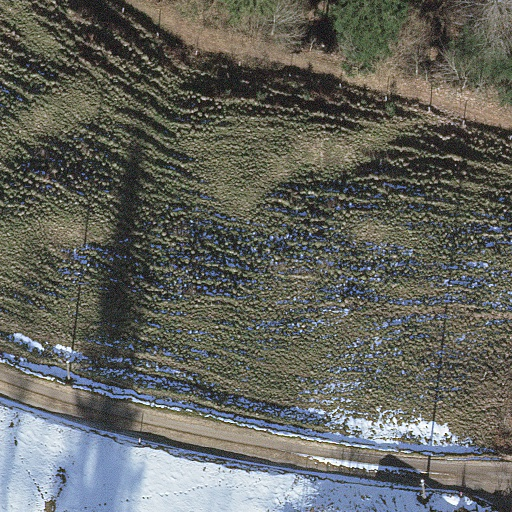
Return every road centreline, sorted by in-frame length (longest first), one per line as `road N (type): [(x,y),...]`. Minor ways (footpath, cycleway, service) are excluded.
road 1 (track): [(511,481),(354,469),(57,405),(0,379)]
road 2 (track): [(511,117),(287,56),(203,42),(142,0)]
